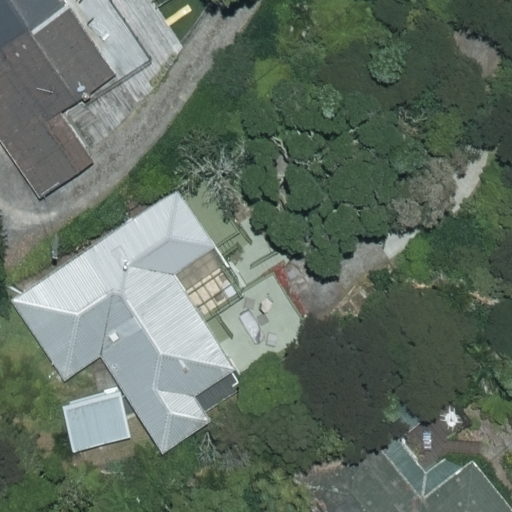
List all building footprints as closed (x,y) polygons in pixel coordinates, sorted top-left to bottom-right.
[(0,128),(43,191),(98,152),(64,101),(121,63),(78,0),(55,0),(9,29),(0,14),(0,128)] [(106,350),(167,440),(214,407),(200,386),(242,357),(181,265),(219,240),(182,186),(19,297),(71,375),(106,350)] [(385,401),(412,437),(443,414),(415,378),(385,401)] [(71,403),(80,444),(136,430),(126,390),(71,403)] [(298,478),(326,511),(511,511),(511,496),(478,456),(428,496),(367,421),(298,478)]
